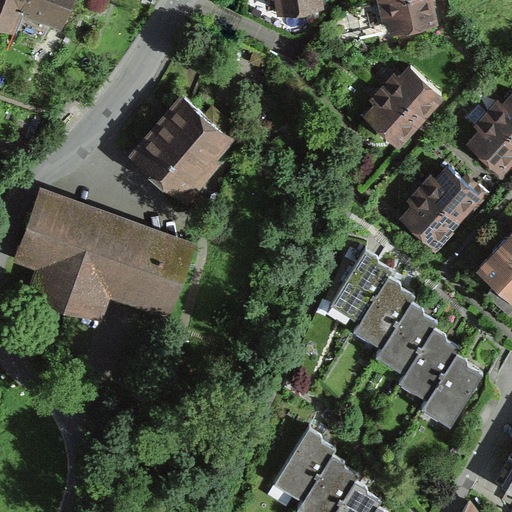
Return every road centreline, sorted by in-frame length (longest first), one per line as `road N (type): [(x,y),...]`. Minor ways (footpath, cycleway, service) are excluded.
road 1 (residential): [(0,258),(7,220),(37,176),(94,129),(181,0)]
road 2 (residential): [(69,511),(80,481),(71,423),(0,329)]
road 3 (residential): [(445,511),(511,404)]
